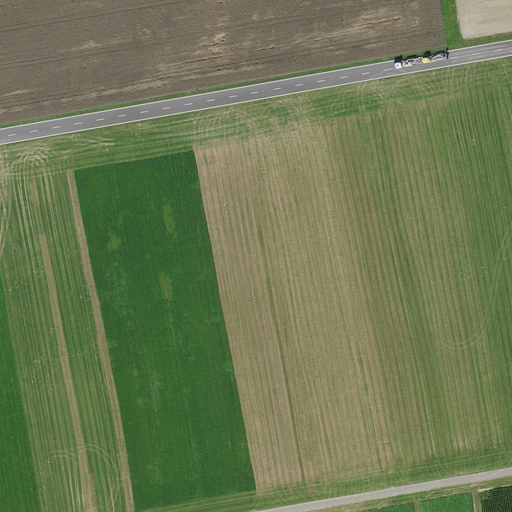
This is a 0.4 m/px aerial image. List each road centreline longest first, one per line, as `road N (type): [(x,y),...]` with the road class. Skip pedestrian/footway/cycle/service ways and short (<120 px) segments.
road 1 (primary): [(0,137),(511,48)]
road 2 (track): [(511,472),(285,511)]
